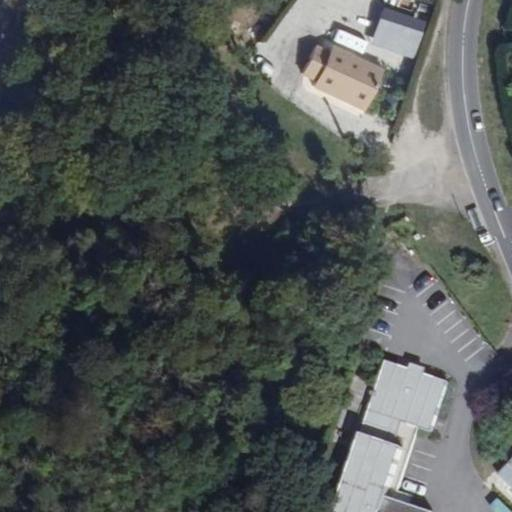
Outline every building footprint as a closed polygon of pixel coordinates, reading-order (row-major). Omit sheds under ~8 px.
[(384,9),(372,45),(413,58),(425,22),(384,9)] [(304,76),(316,82),(332,45),(321,40),(304,76)] [(365,110),(383,68),(332,45),(316,82),(313,88),(365,110)] [(407,226),(397,233),(404,243),(412,237),(407,226)] [(450,387),(351,357),(329,429),(357,437),(364,413),(436,435),(450,387)] [(410,442),(368,430),(344,511),(435,511),(437,510),(394,498),(410,442)] [(511,465),(510,464),(491,483),(511,503),(511,465)]
